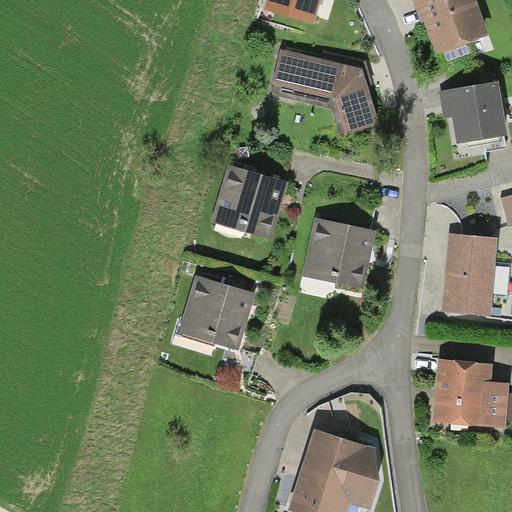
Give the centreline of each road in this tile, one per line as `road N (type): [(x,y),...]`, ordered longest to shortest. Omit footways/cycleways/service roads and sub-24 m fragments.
road 1 (residential): [(393,365),(414,150),(378,0)]
road 2 (residential): [(254,511),(282,423),(299,400),(327,382),(393,365)]
road 3 (residential): [(412,511),(393,365)]
